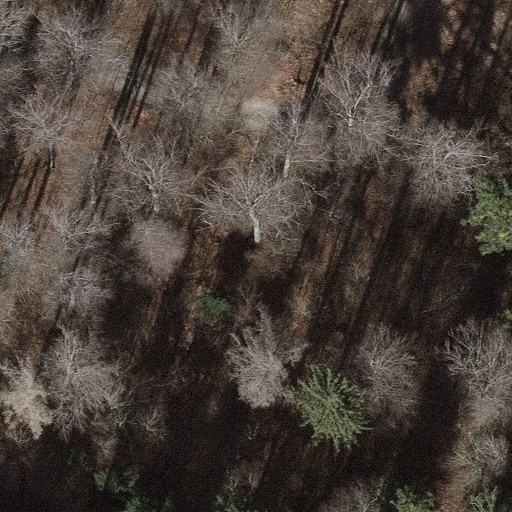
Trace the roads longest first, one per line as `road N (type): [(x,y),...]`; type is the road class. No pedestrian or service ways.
road 1 (track): [(0,45),(411,163),(511,202)]
road 2 (track): [(416,0),(411,163)]
